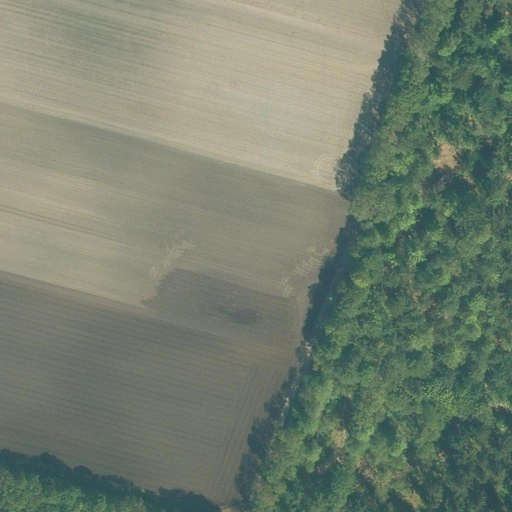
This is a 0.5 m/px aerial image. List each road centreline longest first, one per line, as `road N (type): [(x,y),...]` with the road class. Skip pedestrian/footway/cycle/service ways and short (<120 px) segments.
road 1 (track): [(444,0),(309,357)]
road 2 (track): [(309,357),(511,411)]
road 3 (track): [(309,357),(249,511)]
